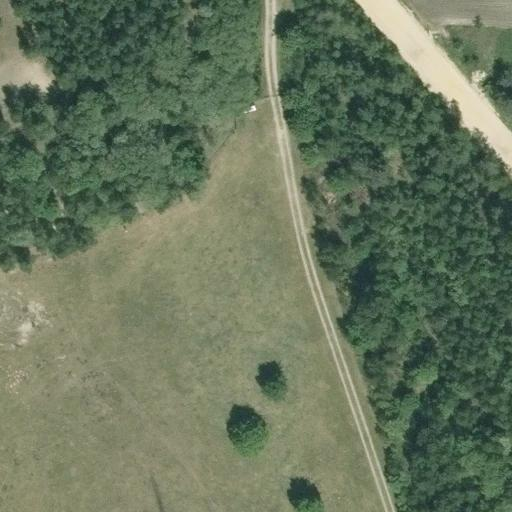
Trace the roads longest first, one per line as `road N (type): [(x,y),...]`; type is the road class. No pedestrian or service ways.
road 1 (track): [(264,0),(291,180),(323,313),(391,511)]
road 2 (track): [(379,0),(511,148)]
